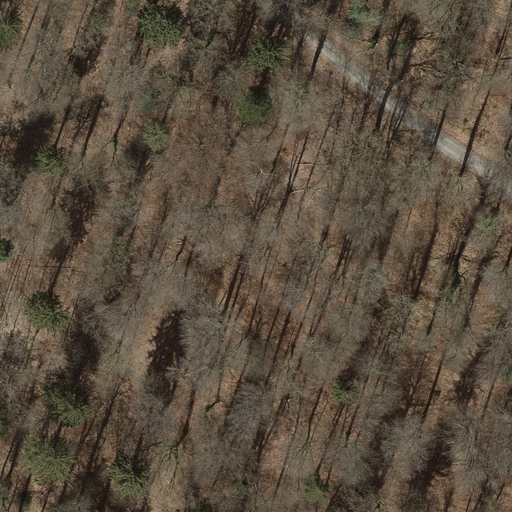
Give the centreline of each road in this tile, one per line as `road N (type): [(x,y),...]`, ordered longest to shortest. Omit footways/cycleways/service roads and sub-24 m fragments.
road 1 (track): [(270,0),(366,86),(511,181)]
road 2 (track): [(0,131),(150,85),(184,44),(204,0)]
